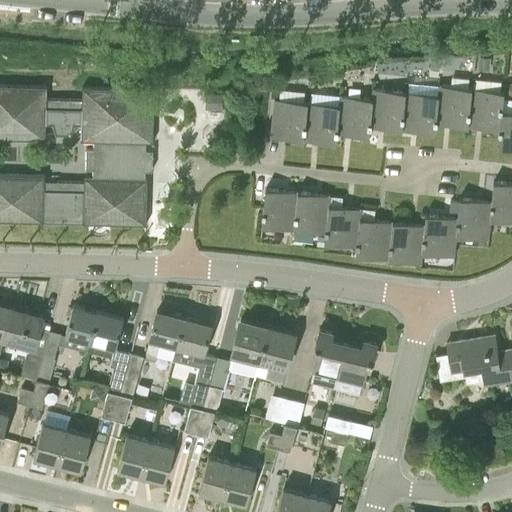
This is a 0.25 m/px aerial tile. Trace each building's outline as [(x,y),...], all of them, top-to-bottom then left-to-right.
[(478,68),(490,69),(491,57),(479,56),(478,68)] [(430,69),(439,69),(440,60),(431,59),(430,69)] [(503,94),(511,95),(511,92),(511,83),(503,82),(502,91),(502,94),(503,94)] [(46,98),(47,86),(0,84),(0,137),(45,139),(46,122),(53,122),(55,133),(71,133),(74,123),(81,123),(81,140),(94,140),(93,148),(87,147),(86,168),(93,168),(93,176),(84,176),(84,182),(44,181),(44,175),(0,173),(0,219),(43,221),(85,222),(146,224),(147,177),(145,177),(145,170),(152,170),(153,149),(146,149),(146,141),(153,142),(154,89),(81,86),(81,99),(46,98)] [(435,133),(436,123),(440,85),(439,84),(437,96),(409,92),(405,91),(400,129),(435,133)] [(467,126),(471,88),(440,85),(436,123),(467,126)] [(274,98),(280,99),(280,89),(280,88),(272,87),(271,98),(274,98)] [(308,99),(309,91),(284,87),(283,95),(308,99)] [(369,136),(370,126),(374,88),(372,88),(371,98),(341,95),(337,133),(369,136)] [(400,129),(405,91),(374,88),(370,126),(400,129)] [(498,129),(502,94),(502,91),(471,88),(467,126),(498,129)] [(222,93),(206,92),(205,109),(222,109),(222,93)] [(511,112),(501,111),(503,94),(502,94),(498,129),(496,149),(511,150),(511,112)] [(337,133),(341,95),(339,95),(338,105),(308,102),(304,140),(336,143),(337,133)] [(308,102),(307,101),(274,98),(271,136),(304,140),(308,102)] [(511,221),(511,182),(493,181),(491,201),(487,239),(488,239),(491,219),(511,221)] [(261,226),(294,229),(298,191),(265,188),(261,226)] [(325,242),(329,204),(330,195),(298,191),(294,229),(325,233),(324,242),(325,242)] [(456,236),(487,239),(491,201),(459,197),(457,217),(453,255),(454,255),(456,236)] [(356,256),(360,218),(361,208),(329,204),(325,242),(356,245),(355,256),(356,256)] [(422,252),(453,255),(457,217),(425,214),(424,224),(420,262),(421,262),(422,252)] [(388,259),(392,221),(360,218),(356,256),(388,259)] [(388,259),(420,262),(424,224),(392,221),(388,259)] [(5,339),(13,308),(0,304),(0,351),(4,338),(5,339)] [(90,343),(100,311),(73,304),(64,336),(90,343)] [(5,339),(34,348),(43,316),(13,308),(5,339)] [(177,346),(185,317),(157,309),(146,353),(157,356),(161,342),(176,346),(177,346)] [(114,348),(115,348),(115,347),(123,317),(100,311),(90,343),(113,350),(114,348)] [(185,317),(177,346),(176,346),(172,359),(199,367),(195,380),(197,380),(190,405),(191,405),(203,409),(216,355),(203,352),(211,323),(185,317)] [(258,362),(268,325),(267,325),(266,329),(252,324),(253,321),(241,318),(230,358),(216,355),(203,409),(215,412),(216,412),(219,399),(223,387),(225,388),(229,367),(255,373),(258,362)] [(282,381),(286,366),(295,332),(283,329),(282,333),(268,329),(269,325),(268,325),(258,362),(268,364),(265,377),(282,381)] [(333,387),(345,341),(331,338),(332,331),(319,328),(314,348),(319,349),(313,368),(314,369),(311,381),(333,387)] [(458,340),(459,347),(447,349),(452,378),(485,373),(488,385),(511,381),(507,350),(497,351),(495,334),(458,340)] [(333,387),(340,389),(359,394),(367,360),(372,361),(376,342),(364,339),(362,345),(345,341),(333,387)] [(109,365),(113,367),(126,370),(131,351),(115,347),(115,348),(114,348),(113,350),(109,365)] [(36,379),(43,355),(27,350),(21,375),(36,379)] [(132,396),(143,355),(131,351),(126,370),(119,393),(132,396)] [(49,382),(55,358),(43,355),(36,379),(48,382),(49,382)] [(0,357),(0,369),(6,371),(9,360),(4,358),(0,357)] [(113,367),(107,391),(119,393),(126,370),(113,367)] [(36,379),(33,389),(29,404),(41,407),(48,382),(36,379)] [(135,395),(146,397),(149,386),(138,383),(135,395)] [(17,401),(29,404),(33,389),(21,386),(17,401)] [(101,416),(113,418),(119,393),(107,391),(101,416)] [(132,396),(119,393),(113,418),(125,422),(132,396)] [(284,423),(291,398),(276,394),(274,404),(270,419),(284,423)] [(511,408),(511,395),(511,396),(506,397),(502,402),(502,409),(511,408)] [(298,427),(304,402),(291,398),(284,423),(297,426),(298,427)] [(184,431),(196,433),(203,409),(191,405),(189,411),(184,431)] [(309,423),(321,426),(322,422),(324,411),(325,408),(313,405),(312,408),(310,420),(309,423)] [(51,409),(49,419),(69,423),(71,413),(51,409)] [(215,412),(203,409),(196,433),(208,437),(215,412)] [(0,410),(0,445),(9,412),(0,410)] [(351,419),(332,415),(328,414),(325,426),(333,428),(348,433),(348,432),(369,437),(372,424),(351,419)] [(57,463),(67,428),(43,422),(33,457),(34,457),(35,457),(57,463)] [(284,423),(281,433),(278,448),(290,451),(297,426),(284,423)] [(81,470),(91,435),(67,428),(57,463),(80,469),(80,470),(81,470)] [(345,445),(348,433),(333,428),(330,441),(345,445)] [(266,445),(278,448),(281,433),(269,430),(266,445)] [(141,474),(151,439),(127,433),(117,468),(118,469),(118,468),(141,474)] [(165,481),(175,446),(151,439),(141,474),(164,481),(165,481)] [(223,496),(232,463),(208,456),(199,490),(200,491),(200,490),(223,496)] [(246,503),(256,469),(232,463),(223,496),(245,503),(246,503)] [(301,511),(307,493),(283,487),(276,511),(301,511)] [(307,493),(301,511),(327,511),(331,499),(307,493)]
